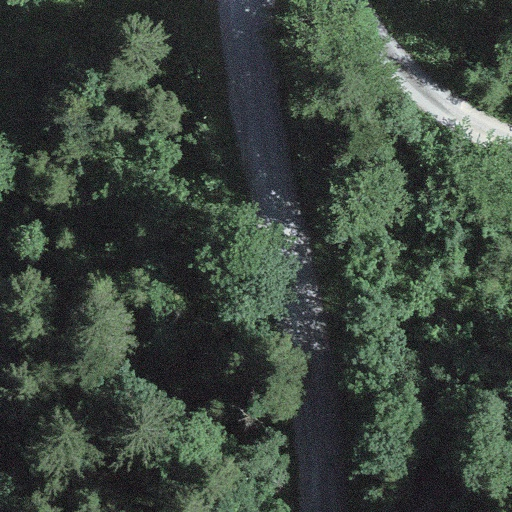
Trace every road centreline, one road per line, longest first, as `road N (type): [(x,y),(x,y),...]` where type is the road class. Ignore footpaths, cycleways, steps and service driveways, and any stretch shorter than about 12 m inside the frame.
road 1 (unclassified): [(252,0),(260,125),(311,380),(322,511)]
road 2 (track): [(366,0),(436,94),(511,134)]
